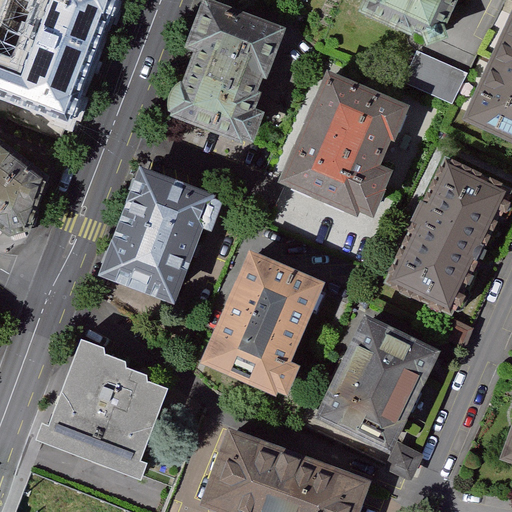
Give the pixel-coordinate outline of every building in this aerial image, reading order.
[(0,95),(69,123),(119,0),(47,0),(20,70),(0,62),(0,95)] [(463,0),(374,0),(365,20),(416,42),(417,38),(428,42),(434,55),(452,48),(447,38),(463,0)] [(281,35),(210,8),(192,56),(202,59),(188,98),(185,98),(179,103),(175,109),(175,115),(176,121),(179,122),(177,127),(239,150),(241,146),(251,149),(260,122),(251,119),(281,35)] [(511,33),(472,122),(511,140),(511,33)] [(417,54),(405,84),(423,91),(435,61),(417,54)] [(441,90),(447,70),(435,66),(428,86),(441,90)] [(404,113),(333,83),(289,185),(358,214),(360,208),(372,214),(387,179),(375,174),(389,141),(392,142),(404,113)] [(48,172),(0,137),(0,221),(10,230),(28,224),(48,172)] [(510,193),(448,164),(390,287),(452,316),(510,193)] [(208,201),(147,178),(110,274),(172,297),(200,222),(210,225),(217,207),(207,204),(208,201)] [(312,301),(260,279),(215,382),(282,411),(284,406),(293,410),(301,392),(294,389),(329,308),(312,301)] [(434,355),(368,324),(326,415),(392,445),(434,355)] [(111,343),(87,335),(56,421),(49,418),(43,435),(148,477),(155,461),(148,458),(175,384),(156,377),(155,370),(134,363),(133,357),(112,350),(111,343)] [(234,437),(210,502),(236,511),(356,511),(366,484),(234,437)]
